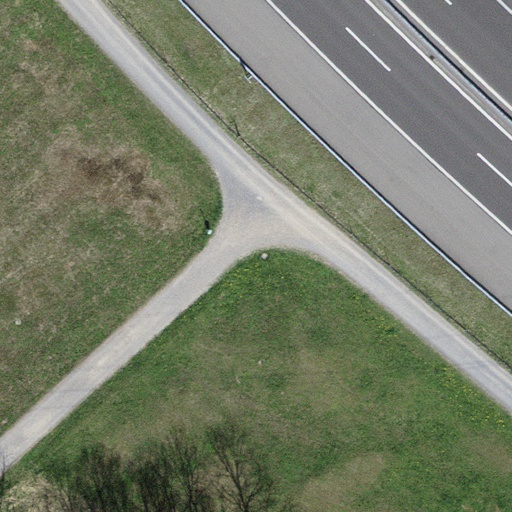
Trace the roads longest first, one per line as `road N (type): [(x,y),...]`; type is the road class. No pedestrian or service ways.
road 1 (track): [(511,394),(278,200),(81,0)]
road 2 (track): [(278,200),(0,457)]
road 3 (motorway): [(319,0),(511,179)]
